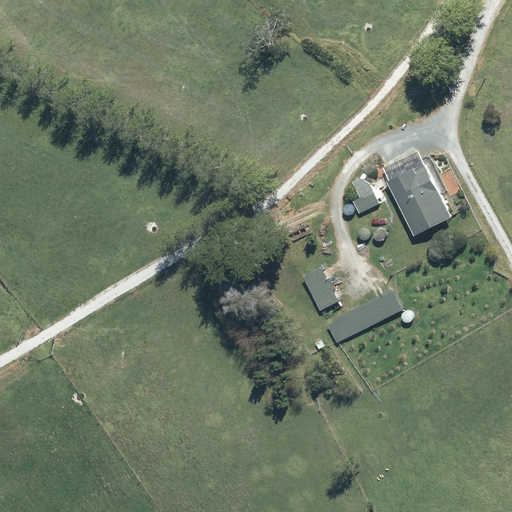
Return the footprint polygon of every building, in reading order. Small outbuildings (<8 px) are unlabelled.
[(397,141),(378,150),(385,167),(405,158),(397,141)] [(431,164),(392,184),(419,237),(458,218),(431,164)] [(370,175),(355,181),(363,197),(356,201),(362,214),(383,204),(370,175)] [(324,262),(305,270),(325,312),(344,303),(324,262)] [(396,291),(331,322),(340,342),(406,311),(396,291)]
